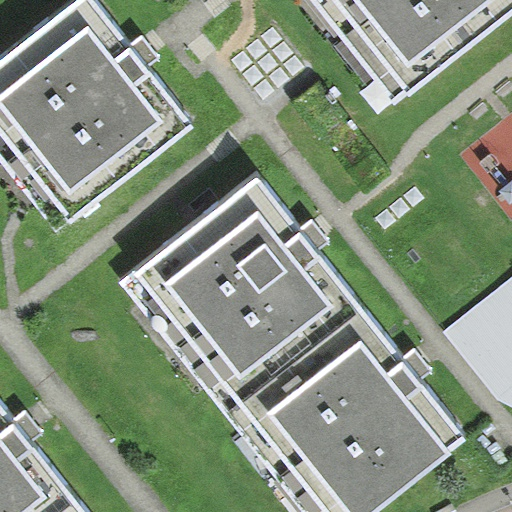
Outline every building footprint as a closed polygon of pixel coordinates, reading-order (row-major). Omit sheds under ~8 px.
[(97,0),(75,0),(0,57),(0,151),(54,221),(188,119),(97,0)] [(511,0),(318,0),(394,100),(511,9),(511,0)] [(260,172),(127,279),(228,404),(361,298),(260,172)] [(511,406),(511,274),(443,332),(497,398),(511,406)] [(360,511),(466,428),(361,298),(228,404),(315,511),(360,511)] [(0,397),(0,511),(58,511),(79,495),(0,397)] [(92,511),(79,495),(58,511),(92,511)]
